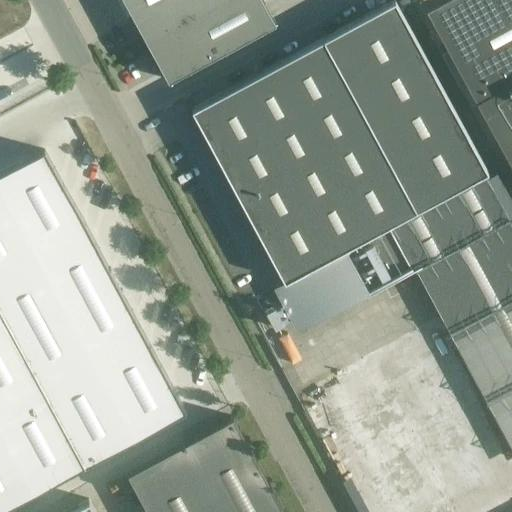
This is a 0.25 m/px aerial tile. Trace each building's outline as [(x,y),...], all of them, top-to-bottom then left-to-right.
[(263,0),(124,0),(168,81),(275,23),(263,0)] [(390,225),(487,172),(488,172),(395,0),(393,0),(192,109),(286,283),(281,286),(302,326),(411,267),(412,266),(390,225)] [(511,0),(443,0),(426,10),(511,168),(511,0)] [(42,150),(0,173),(0,510),(183,411),(42,150)] [(511,240),(511,217),(487,172),(390,225),(412,266),(411,267),(422,289),(511,240)] [(285,511),(233,416),(127,474),(148,511),(285,511)] [(499,420),(511,458),(511,417),(510,418),(506,418),(499,420)] [(65,511),(94,511),(88,500),(65,511)]
